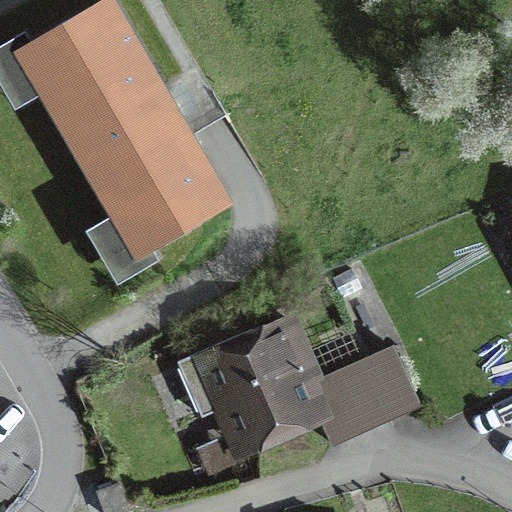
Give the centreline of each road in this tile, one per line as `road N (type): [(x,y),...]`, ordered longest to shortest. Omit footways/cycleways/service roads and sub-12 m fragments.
road 1 (residential): [(511,495),(419,468),(300,489),(227,511)]
road 2 (residential): [(0,333),(44,408),(61,484),(41,511)]
